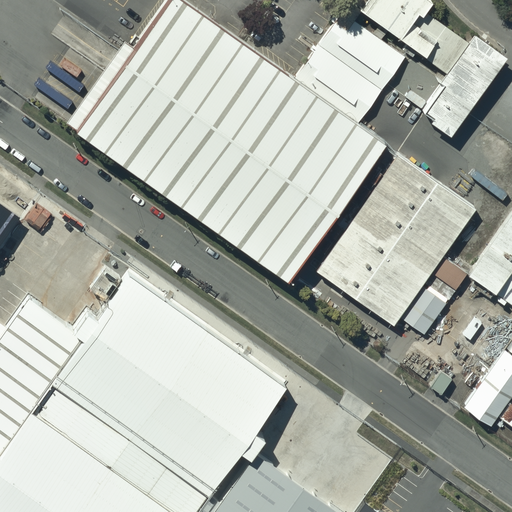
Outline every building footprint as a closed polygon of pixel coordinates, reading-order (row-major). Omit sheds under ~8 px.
[(102,20),(73,0),(65,0),(63,3),(97,27),(102,20)] [(295,77),(183,0),(168,0),(75,128),(287,281),(385,146),(357,122),(295,77)] [(507,58),(473,34),(468,42),(425,12),(432,2),(428,0),(365,0),(359,10),(446,73),(439,83),(444,86),(426,111),(434,117),(430,123),(450,137),(507,58)] [(441,0),(435,5),(446,17),(453,12),(442,0),(441,0)] [(346,31),(334,23),(295,77),(357,122),(404,56),(353,20),(346,31)] [(476,208),(399,153),(316,272),(394,325),(445,251),(476,208)] [(0,194),(0,243),(7,233),(6,232),(29,201),(31,202),(39,191),(28,182),(20,193),(10,186),(11,185),(17,190),(21,184),(15,180),(16,179),(5,171),(0,177),(0,180),(7,185),(0,194)] [(511,196),(463,266),(511,299),(511,196)] [(184,511),(283,377),(122,260),(90,304),(77,295),(64,312),(28,286),(0,325),(0,511),(184,511)] [(450,300),(426,282),(398,321),(422,338),(450,300)] [(511,384),(511,347),(503,341),(462,399),(489,418),(511,384)] [(426,382),(438,390),(449,374),(438,365),(426,382)] [(511,400),(510,399),(500,413),(511,422),(511,400)] [(340,511),(342,510),(251,445),(203,511),(340,511)] [(378,511),(363,500),(353,511),(378,511)]
